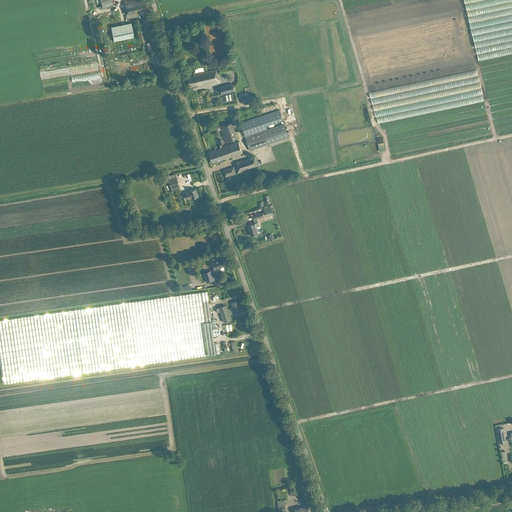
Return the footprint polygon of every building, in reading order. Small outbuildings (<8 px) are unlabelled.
[(124,9),(126,19),(146,15),(151,14),(147,0),(132,0),(124,2),(123,2),(125,8),(124,9)] [(132,23),(112,27),(115,41),(135,37),(132,23)] [(219,81),(217,72),(217,69),(194,74),(194,76),(188,77),(190,86),(201,84),(201,86),(219,81)] [(234,91),(232,84),(220,86),(222,94),(234,91)] [(262,116),(241,123),(250,150),(289,137),(284,124),(267,130),(266,126),(262,116)] [(221,128),(226,143),(235,139),(238,138),(232,122),(220,126),(221,128)] [(225,159),(242,153),(239,141),(228,145),(228,144),(227,144),(227,145),(221,148),(209,152),(212,162),(225,158),(225,159)] [(238,164),(236,165),(238,173),(259,167),(256,156),(241,160),(237,161),(238,164)] [(237,173),(235,166),(223,170),(225,177),(237,173)] [(176,177),(168,179),(170,187),(178,185),(176,177)] [(190,191),(186,192),(187,196),(188,199),(192,198),(199,196),(197,189),(190,191)] [(247,225),(248,227),(249,227),(250,229),(249,229),(251,236),(259,233),(256,227),(260,226),(258,219),(264,217),(263,212),(253,215),(254,220),(255,223),(247,225)] [(220,268),(220,267),(225,265),(223,258),(216,261),(215,260),(210,262),(213,271),(220,268)] [(203,273),(207,283),(214,280),(211,270),(203,273)] [(0,320),(0,364),(3,384),(216,353),(207,291),(0,320)] [(218,308),(223,322),(230,319),(229,314),(241,310),(238,301),(231,303),(233,307),(227,309),(226,305),(218,308)] [(226,330),(215,332),(218,352),(229,351),(226,330)] [(500,444),(506,443),(503,428),(497,429),(500,444)] [(286,511),(285,500),(277,501),(278,511),(286,511)]
